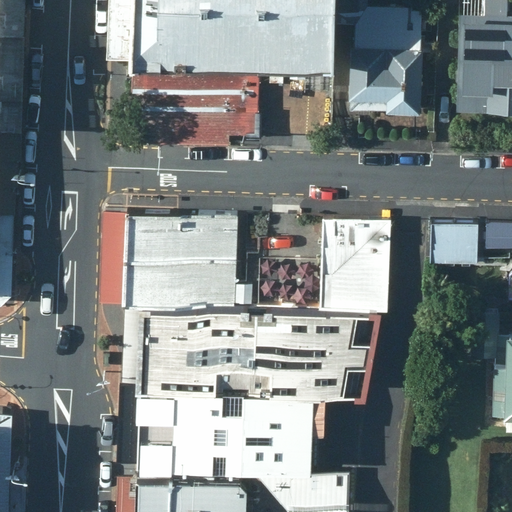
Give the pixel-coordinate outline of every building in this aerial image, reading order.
[(0,0),(0,26),(11,26),(11,0),(0,0)] [(138,0),(137,48),(263,52),(325,55),(341,55),(343,0),(138,0)] [(358,17),(354,101),(426,104),(428,41),(425,41),(426,3),(371,1),(370,0),(345,0),(345,17),(358,17)] [(487,0),(487,13),(463,12),(461,109),(511,110),(511,14),(510,15),(510,0),(487,0)] [(0,57),(10,58),(11,26),(0,26),(0,57)] [(233,129),(261,130),(263,52),(137,48),(135,106),(156,134),(232,137),(233,129)] [(0,90),(9,91),(10,58),(0,57),(0,90)] [(0,121),(8,122),(9,91),(0,90),(0,121)] [(0,204),(6,204),(8,122),(0,121),(0,204)] [(139,201),(138,248),(188,249),(189,203),(139,201)] [(189,203),(188,249),(241,251),(243,205),(189,203)] [(393,215),(326,214),(325,253),(273,252),(273,295),(391,299),(393,215)] [(480,216),(435,215),(434,255),(478,257),(480,216)] [(511,217),(489,216),(489,241),(511,242),(511,217)] [(240,293),(241,251),(188,249),(138,248),(136,289),(157,290),(240,293)] [(240,293),(157,290),(154,371),(334,379),(378,380),(391,299),(273,295),(240,293)] [(511,329),(501,329),(502,307),(476,305),(473,351),(489,352),(489,356),(500,356),(499,372),(487,386),(487,403),(511,404),(511,409),(511,418),(511,417),(511,329)] [(334,379),(154,371),(151,452),(253,456),(319,459),(320,420),(332,420),(334,379)] [(256,511),(252,505),(251,511),(354,511),(357,462),(319,459),(253,456),(293,500),(293,502),(293,505),(284,511),(256,511)] [(145,466),(144,501),(252,505),(253,478),(245,470),(145,466)] [(143,511),(251,511),(252,505),(144,501),(143,511)]
